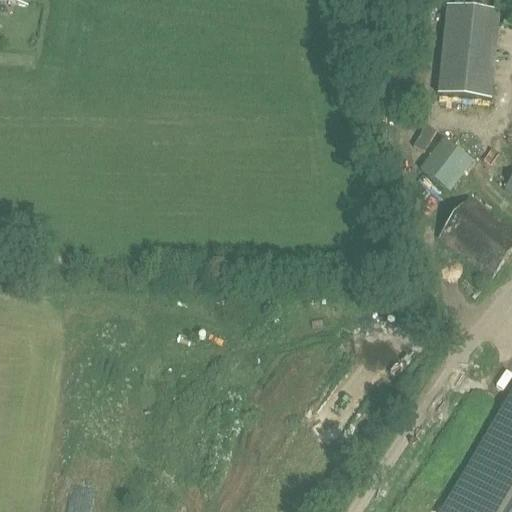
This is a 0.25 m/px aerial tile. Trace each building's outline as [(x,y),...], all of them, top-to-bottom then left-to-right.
[(448,93),(487,93),(487,6),(448,6),(448,93)] [(437,132),(425,128),(417,151),(429,155),(437,132)] [(420,174),(451,195),(473,164),(443,141),(420,174)] [(511,233),(471,201),(441,239),(492,279),(511,253),(511,233)] [(394,308),(399,319),(424,311),(421,300),(394,308)] [(511,511),(511,405),(447,511),(511,511)]
